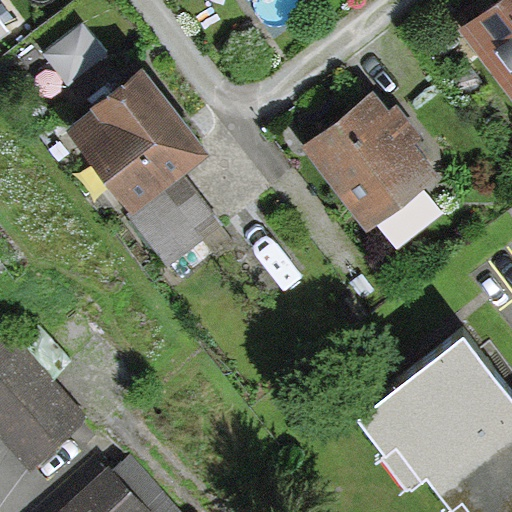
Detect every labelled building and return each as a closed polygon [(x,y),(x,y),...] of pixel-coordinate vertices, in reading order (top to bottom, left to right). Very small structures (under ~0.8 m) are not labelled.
[(0,0),(0,42),(19,32),(1,0),(0,0)] [(511,0),(494,0),(463,25),(511,85),(511,0)] [(88,18),(50,51),(77,81),(115,48),(88,18)] [(129,193),(191,143),(135,74),(73,123),(129,193)] [(398,125),(389,132),(366,103),(312,144),(365,214),(417,174),(408,162),(420,153),(398,125)] [(165,261),(216,221),(179,173),(127,212),(165,261)] [(433,472),(462,511),(511,511),(511,380),(471,327),(360,409),(416,484),(433,472)] [(4,330),(0,334),(0,426),(32,461),(82,415),(4,330)] [(49,511),(141,511),(146,508),(103,462),(49,511)]
